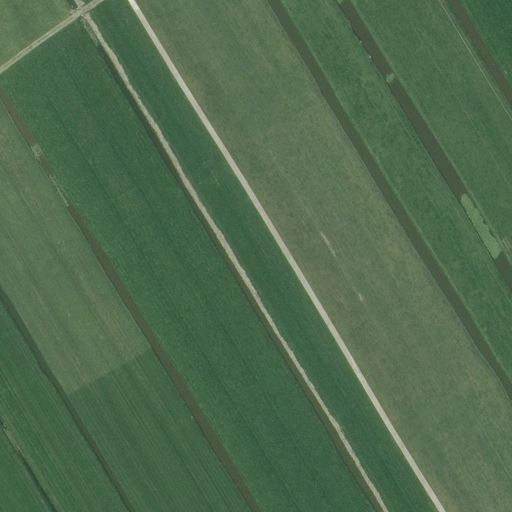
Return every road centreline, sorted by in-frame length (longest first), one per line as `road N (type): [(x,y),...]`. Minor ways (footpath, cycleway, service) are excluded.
road 1 (track): [(130,0),(442,511)]
road 2 (track): [(441,0),(511,116)]
road 3 (track): [(100,0),(0,68)]
